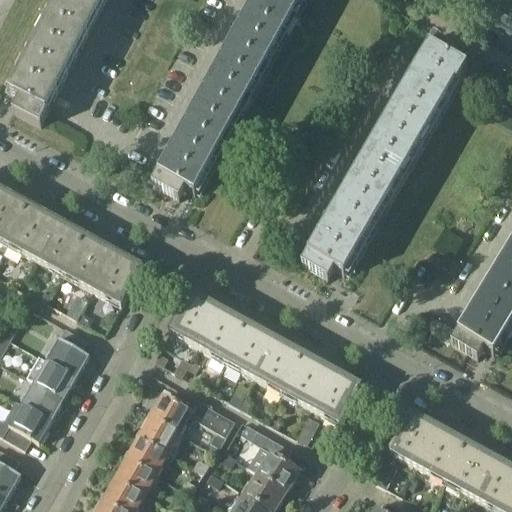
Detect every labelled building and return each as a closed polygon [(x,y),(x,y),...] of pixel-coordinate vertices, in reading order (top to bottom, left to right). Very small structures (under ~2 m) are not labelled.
[(60,0),(9,98),(20,103),(16,110),(13,116),(41,131),(49,117),(48,117),(109,0),(60,0)] [(160,178),(153,191),(180,205),(183,200),(186,195),(196,200),(302,5),(304,6),(307,0),(257,0),(161,179),(160,178)] [(309,257),(302,269),(329,285),(331,280),(334,274),(345,280),(456,88),(458,89),(468,72),(448,60),(454,51),(449,48),(442,44),(435,40),(428,51),(429,52),(310,258),(309,257)] [(0,246),(8,251),(29,212),(14,204),(13,205),(0,198),(0,246)] [(29,212),(8,251),(65,282),(86,243),(71,235),(70,236),(43,222),(44,220),(29,212)] [(86,243),(65,282),(121,313),(137,283),(139,284),(142,279),(140,278),(142,273),(127,265),(126,267),(100,252),(101,251),(86,243)] [(458,336),(451,347),(478,364),(481,359),(484,353),(494,359),(511,329),(511,249),(459,337),(458,336)] [(186,309),(170,339),(227,370),(249,330),(234,322),(233,324),(206,309),(207,308),(192,299),(189,304),(187,303),(185,308),(186,309)] [(12,318),(5,330),(16,336),(23,324),(12,318)] [(5,330),(0,338),(0,341),(10,347),(16,336),(5,330)] [(249,330),(227,370),(284,401),(305,361),(290,353),(289,355),(263,340),(264,339),(249,330)] [(66,334),(59,345),(81,357),(88,347),(66,334)] [(0,341),(0,356),(3,358),(10,347),(0,341)] [(59,345),(47,366),(77,383),(89,361),(81,357),(59,345)] [(305,361),(284,401),(340,431),(357,402),(358,403),(361,398),(359,397),(362,392),(346,384),(346,385),(320,371),(320,370),(305,361)] [(41,363),(28,385),(35,388),(65,405),(77,383),(47,366),(41,363)] [(182,363),(174,378),(183,383),(191,368),(182,363)] [(194,365),(189,374),(196,378),(201,369),(194,365)] [(35,388),(22,410),(52,427),(65,405),(35,388)] [(163,401),(151,422),(181,440),(187,429),(189,431),(196,420),(200,422),(198,426),(218,438),(213,447),(219,451),(221,452),(236,427),(180,396),(173,407),(163,401)] [(0,427),(0,426),(0,441),(3,443),(10,432),(32,445),(39,449),(52,427),(22,410),(16,407),(3,429),(0,427)] [(405,429),(389,458),(446,489),(468,449),(452,441),(452,442),(426,428),(426,426),(411,418),(408,424),(407,423),(404,428),(405,429)] [(151,422),(139,443),(169,461),(169,460),(174,463),(180,453),(175,450),(181,440),(151,422)] [(273,423),(269,430),(275,433),(277,434),(278,434),(281,427),(276,424),(273,423)] [(10,432),(3,443),(26,456),(32,445),(10,432)] [(264,465),(256,478),(286,497),(300,476),(289,469),(285,466),(291,455),(266,441),(259,451),(261,452),(260,454),(262,464),(264,465)] [(139,443),(127,464),(158,481),(169,461),(139,443)] [(468,449),(446,489),(488,511),(507,511),(511,504),(511,473),(510,472),(509,474),(482,459),(483,458),(468,449)] [(0,456),(0,468),(14,477),(19,467),(0,456)] [(226,456),(221,465),(233,473),(239,464),(226,456)] [(200,463),(193,474),(202,480),(209,468),(200,463)] [(127,464),(115,484),(146,502),(158,481),(127,464)] [(384,467),(373,487),(388,494),(398,475),(384,467)] [(0,468),(0,498),(8,503),(21,481),(14,477),(0,468)] [(213,477),(208,485),(220,493),(226,485),(213,477)] [(256,478),(243,498),(264,511),(277,511),(286,497),(256,478)] [(188,483),(183,493),(191,498),(197,489),(188,483)] [(115,484),(103,505),(114,511),(139,511),(146,502),(115,484)] [(0,498),(0,511),(2,511),(8,503),(0,498)] [(201,498),(196,506),(205,511),(209,511),(214,506),(201,498)] [(264,511),(243,498),(234,511),(264,511)]
